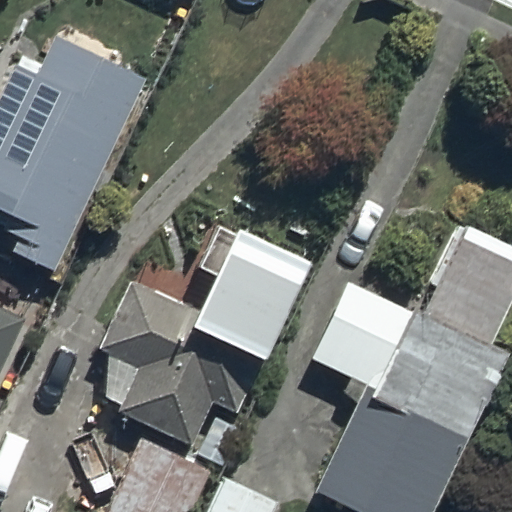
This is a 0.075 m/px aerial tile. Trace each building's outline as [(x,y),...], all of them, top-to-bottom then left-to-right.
[(15,75),(0,104),(0,238),(16,247),(8,264),(47,283),(140,93),(52,51),(36,85),(15,75)] [(359,394),(310,500),(334,511),(436,511),(504,365),(487,356),(511,301),(511,260),(462,238),(420,329),(341,293),(306,369),(359,394)] [(133,381),(115,420),(190,450),(206,412),(235,424),(253,379),(260,382),(304,287),(215,245),(198,281),(213,288),(197,321),(131,290),(96,363),(133,381)] [(0,375),(22,326),(0,315),(0,375)] [(188,511),(204,475),(136,446),(106,511),(188,511)] [(0,511),(7,511),(20,484),(0,474),(0,511)] [(275,511),(276,511),(219,485),(207,511),(275,511)]
